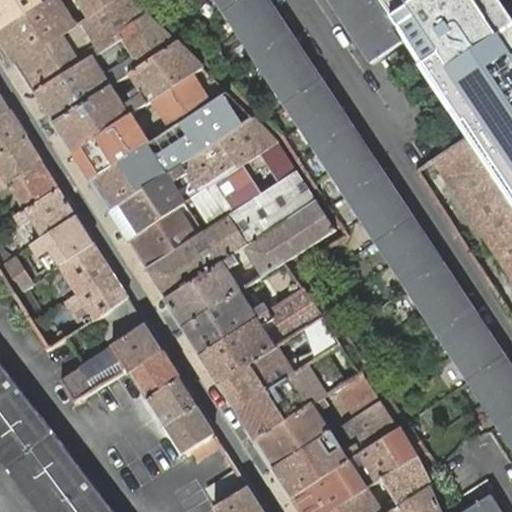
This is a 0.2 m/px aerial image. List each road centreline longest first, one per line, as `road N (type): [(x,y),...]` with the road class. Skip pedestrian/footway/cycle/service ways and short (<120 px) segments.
road 1 (residential): [(0,64),(283,511)]
road 2 (residential): [(511,328),(298,0)]
